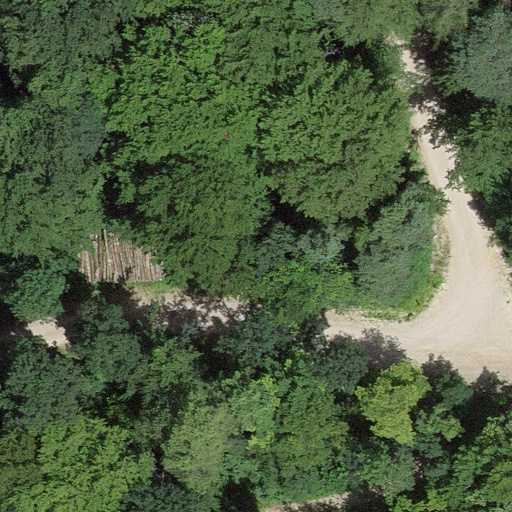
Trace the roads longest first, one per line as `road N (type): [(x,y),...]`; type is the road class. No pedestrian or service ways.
road 1 (track): [(0,352),(155,310),(222,311),(385,343),(489,348)]
road 2 (track): [(489,348),(477,250),(414,70),(405,0)]
road 3 (track): [(155,310),(28,230),(0,221)]
